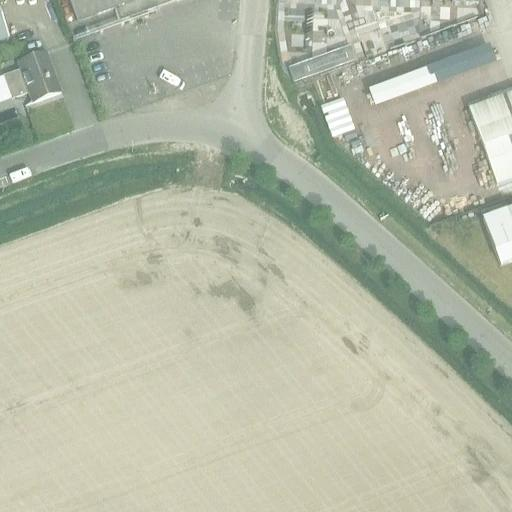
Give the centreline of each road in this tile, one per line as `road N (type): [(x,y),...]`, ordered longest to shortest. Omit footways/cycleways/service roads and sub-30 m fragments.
road 1 (residential): [(511,363),(236,125)]
road 2 (residential): [(0,176),(145,130),(236,125)]
road 3 (unknown): [(100,140),(52,0)]
road 4 (residential): [(236,125),(247,89),(253,0)]
